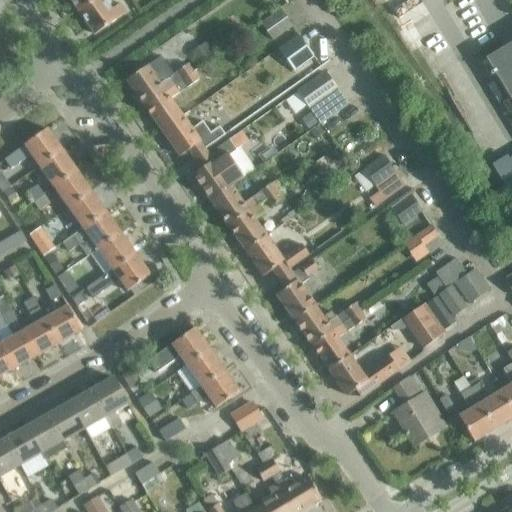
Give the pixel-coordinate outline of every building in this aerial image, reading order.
[(69,0),(79,13),(96,0),(69,0)] [(111,11),(102,0),(96,0),(79,13),(95,36),(126,14),(120,5),(111,11)] [(267,0),(277,13),(295,0),(267,0)] [(261,24),(273,42),(293,28),(282,11),(261,24)] [(278,51),(294,73),(314,58),(299,36),(278,51)] [(511,43),(485,60),(511,104),(511,43)] [(206,46),(190,56),(198,68),(213,57),(206,46)] [(160,58),(127,81),(144,106),(192,72),(187,65),(176,73),(173,76),(160,58)] [(183,59),(172,67),(176,73),(187,65),(183,59)] [(210,61),(200,68),(206,77),(216,70),(210,61)] [(192,72),(144,106),(162,131),(182,117),(171,100),(198,81),(192,72)] [(325,73),(298,93),(312,113),(319,123),(320,124),(348,105),(325,73)] [(312,113),(302,121),(309,131),(319,123),(312,113)] [(192,130),(182,117),(162,131),(179,157),(188,151),(193,158),(225,135),(219,127),(210,133),(202,122),(192,130)] [(321,127),(312,134),(316,139),(324,133),(321,127)] [(38,167),(62,151),(47,129),(4,160),(10,169),(30,155),(38,167)] [(201,170),(193,175),(211,201),(231,187),(244,178),(255,170),(240,147),(242,146),(235,137),(197,163),(201,170)] [(62,151),(38,167),(53,188),(77,172),(62,151)] [(363,172),(375,188),(395,174),(383,157),(363,172)] [(0,172),(0,191),(1,193),(10,187),(0,172)] [(91,192),(77,172),(53,188),(68,209),(91,192)] [(243,205),(231,187),(211,201),(228,226),(256,206),(264,200),(276,192),(271,185),(243,205)] [(32,202),(42,195),(36,186),(26,193),(32,202)] [(11,192),(3,196),(10,206),(17,202),(11,192)] [(91,192),(68,209),(83,230),(106,214),(91,192)] [(276,192),(264,200),(270,208),(282,200),(276,192)] [(378,192),(368,199),(375,209),(385,202),(378,192)] [(42,195),(32,202),(38,211),(48,203),(42,195)] [(403,225),(422,212),(411,196),(392,209),(403,225)] [(262,214),(256,206),(228,226),(245,251),(266,237),(254,220),(262,214)] [(106,214),(83,230),(97,251),(121,234),(106,214)] [(430,226),(415,236),(422,247),(438,236),(430,226)] [(8,239),(0,243),(0,255),(13,248),(25,241),(20,233),(8,239)] [(121,234),(97,251),(90,256),(105,276),(112,271),(135,255),(121,234)] [(72,237),(62,244),(68,252),(78,245),(72,237)] [(280,258),(266,237),(245,251),(263,277),(271,271),(276,278),(308,256),(300,244),(280,258)] [(47,240),(37,247),(44,258),(54,250),(47,240)] [(53,254),(45,260),(55,275),(63,270),(53,254)] [(91,286),(85,290),(92,300),(119,281),(127,292),(150,276),(135,255),(112,271),(105,276),(91,286)] [(455,259),(436,272),(447,289),(451,286),(454,284),(465,276),(467,275),(455,259)] [(285,289),(276,295),(294,320),(314,306),(298,283),(306,277),(318,269),(312,260),(300,268),(292,274),(280,282),(285,289)] [(465,276),(480,298),(491,291),(475,269),(467,275),(465,276)] [(14,270),(4,275),(9,285),(19,279),(14,270)] [(454,284),(469,306),(480,298),(465,276),(454,284)] [(69,279),(61,284),(68,295),(76,290),(69,279)] [(437,280),(428,287),(434,296),(443,289),(437,280)] [(55,286),(45,292),(50,302),(51,302),(61,296),(55,286)] [(437,296),(452,317),(466,308),(451,286),(447,289),(437,296)] [(436,296),(426,304),(445,330),(455,323),(436,296)] [(33,298),(23,304),(35,325),(23,332),(37,356),(58,344),(45,319),(33,298)] [(326,323),(314,306),(294,320),(311,345),(340,326),(359,312),(354,304),(326,323)] [(67,306),(45,319),(58,344),(81,331),(67,306)] [(421,308),(401,322),(421,351),(425,349),(441,337),(441,336),(421,308)] [(7,326),(0,329),(0,342),(1,344),(15,368),(37,356),(23,332),(11,310),(1,316),(7,326)] [(359,312),(340,326),(311,345),(329,371),(349,357),(337,340),(365,320),(359,312)] [(152,358),(147,362),(156,374),(180,357),(186,366),(209,350),(194,328),(152,358)] [(0,376),(15,368),(1,344),(0,342),(0,376)] [(191,394),(224,371),(209,350),(186,366),(176,373),(191,394)] [(349,357),(329,371),(347,396),(355,390),(360,398),(395,373),(385,359),(362,375),(349,357)] [(511,364),(503,370),(511,385),(501,392),(511,410),(511,364)] [(215,408),(239,392),(224,371),(191,394),(181,401),(186,408),(195,402),(196,403),(207,396),(215,408)] [(463,377),(453,383),(461,395),(470,390),(467,384),(463,377)] [(113,378),(91,390),(106,417),(128,405),(113,378)] [(415,447),(446,428),(425,393),(422,396),(409,378),(393,389),(404,406),(393,412),(415,447)] [(477,378),(467,384),(470,390),(481,383),(477,378)] [(481,383),(470,390),(495,430),(511,419),(511,410),(501,392),(490,399),(481,383)] [(106,417),(91,390),(69,402),(84,429),(84,430),(87,437),(89,440),(111,428),(105,418),(106,417)] [(495,430),(470,390),(461,395),(470,411),(459,418),(474,443),(495,430)] [(150,392),(137,401),(149,419),(162,410),(150,392)] [(84,429),(69,402),(47,415),(62,441),(84,430),(84,429)] [(230,416),(240,432),(261,419),(252,403),(230,416)] [(62,441),(47,415),(26,427),(44,459),(66,447),(62,441)] [(179,419),(159,433),(165,442),(185,429),(179,419)] [(26,427),(4,439),(19,466),(26,479),(48,466),(44,459),(26,427)] [(0,476),(19,466),(4,439),(0,440),(0,476)] [(228,441),(217,447),(227,464),(238,458),(228,441)] [(136,447),(126,453),(131,463),(142,457),(136,447)] [(227,464),(217,447),(205,455),(219,477),(231,469),(227,464)] [(131,463),(126,453),(115,460),(104,466),(110,476),(131,463)] [(259,457),(251,462),(256,469),(263,465),(259,457)] [(263,465),(271,477),(276,486),(285,500),(291,511),(299,511),(321,499),(308,478),(295,486),(290,477),(284,481),(271,460),(263,465)] [(140,485),(159,474),(152,463),(134,474),(140,485)] [(271,477),(263,465),(256,469),(263,482),(271,477)] [(93,473),(83,479),(89,489),(99,483),(93,473)] [(324,492),(333,486),(325,476),(316,482),(324,492)] [(89,489),(83,479),(73,485),(79,495),(89,489)] [(273,499),(255,510),(256,511),(291,511),(285,500),(276,486),(268,490),(273,499)] [(256,511),(255,510),(245,494),(232,501),(238,511),(221,511),(211,495),(203,501),(209,511),(256,511)] [(105,511),(97,498),(83,506),(86,511),(105,511)] [(51,499),(41,505),(45,511),(51,511),(57,509),(51,499)] [(120,511),(137,511),(131,502),(119,509),(120,511)]
